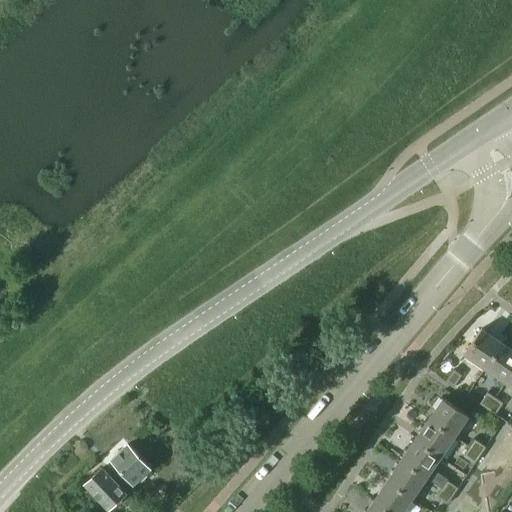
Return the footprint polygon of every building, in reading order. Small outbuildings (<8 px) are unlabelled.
[(464,354),(485,368),(502,343),(481,328),(464,354)] [(485,368),(505,382),(511,372),(511,349),(502,343),(485,368)] [(446,380),(454,386),(461,375),(453,369),(446,380)] [(480,403),(487,409),(495,398),(487,392),(480,403)] [(428,419),(454,436),(468,415),(443,398),(428,419)] [(487,409),(495,414),(503,403),(495,398),(487,409)] [(414,440),(440,457),(454,436),(428,419),(414,440)] [(469,447),(480,454),(486,447),(475,439),(469,447)] [(401,460),(426,477),(440,457),(414,440),(401,460)] [(110,459),(133,483),(149,467),(127,443),(110,459)] [(464,455),(475,462),(480,454),(469,447),(464,455)] [(387,481),(412,498),(426,477),(401,460),(387,481)] [(84,484),(107,509),(125,492),(102,467),(84,484)] [(441,488),(453,496),(458,488),(447,480),(441,488)] [(373,501),(388,511),(402,511),(412,498),(387,481),(373,501)] [(436,496),(447,503),(453,496),(441,488),(436,496)] [(365,511),(388,511),(373,501),(365,511)]
